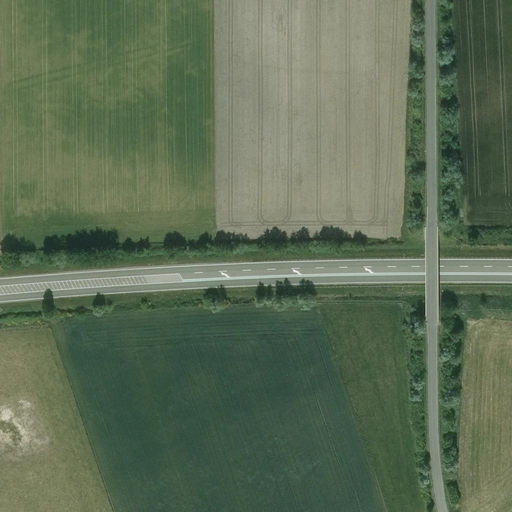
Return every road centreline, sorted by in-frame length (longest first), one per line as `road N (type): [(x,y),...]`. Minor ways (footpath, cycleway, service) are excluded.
road 1 (trunk): [(0,300),(179,285),(511,281)]
road 2 (unclassified): [(431,0),(434,414),(445,511)]
road 3 (trunk): [(511,269),(179,271),(0,284)]
